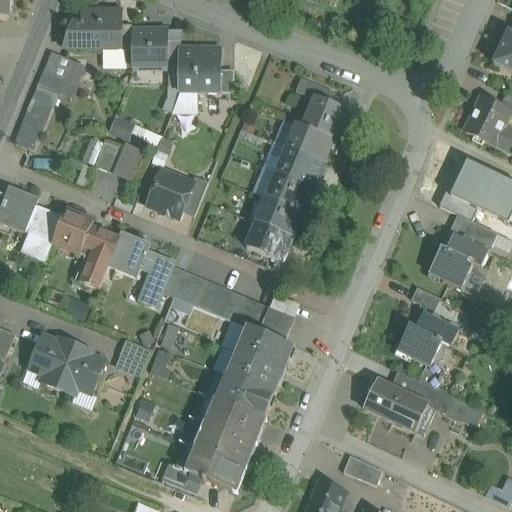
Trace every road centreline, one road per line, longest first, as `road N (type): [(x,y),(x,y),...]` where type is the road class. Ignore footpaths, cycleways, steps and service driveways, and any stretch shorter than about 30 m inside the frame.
road 1 (residential): [(274,511),(438,103)]
road 2 (residential): [(438,103),(184,0)]
road 3 (residential): [(55,0),(0,142)]
